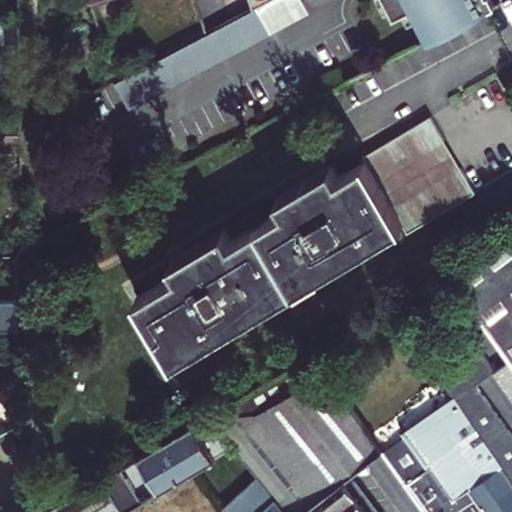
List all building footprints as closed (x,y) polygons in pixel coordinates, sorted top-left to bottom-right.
[(302,0),(263,0),(257,4),(271,31),(308,11),(302,0)] [(382,0),(387,8),(392,6),(388,0),(382,0)] [(421,14),(433,35),(492,4),(497,1),(495,0),(388,0),(392,6),(396,13),(404,8),(415,2),(421,14)] [(415,2),(404,8),(410,19),(421,14),(415,2)] [(0,21),(0,72),(20,72),(19,20),(0,21)] [(401,216),(405,223),(409,231),(511,169),(511,97),(499,76),(364,156),(367,160),(339,177),(325,185),(320,178),(280,202),(284,210),(232,241),(228,233),(188,258),(192,265),(178,273),(137,299),(170,355),(211,330),(215,337),(271,304),(267,297),(318,266),(322,273),(377,240),(373,233),(401,216)] [(0,134),(20,134),(20,130),(20,117),(0,117),(0,134)] [(20,134),(0,134),(0,152),(20,152),(20,134)] [(325,185),(339,177),(332,166),(278,198),(280,202),(320,178),(325,185)] [(373,233),(377,240),(405,223),(401,216),(373,233)] [(188,258),(228,233),(225,230),(171,262),(178,273),(192,265),(188,258)] [(511,234),(493,244),(449,271),(500,340),(511,357),(511,234)] [(267,297),(271,304),(322,273),(318,266),(267,297)] [(18,301),(0,301),(0,330),(18,330),(18,301)] [(211,330),(170,355),(174,362),(215,337),(211,330)] [(345,478),(370,511),(381,511),(351,473),(382,449),(313,353),(244,395),(323,494),(345,478)] [(511,357),(493,371),(511,396),(511,357)] [(484,377),(454,395),(466,414),(497,395),(484,377)] [(410,418),(452,395),(446,384),(404,407),(410,418)] [(370,511),(345,478),(323,494),(244,395),(209,416),(233,446),(275,498),(285,511),(370,511)] [(485,511),(469,488),(501,466),(466,414),(454,395),(403,432),(406,437),(384,452),(425,511),(485,511)] [(50,511),(126,511),(233,446),(209,416),(50,511)] [(511,511),(511,482),(501,466),(469,488),(485,511),(511,511)] [(252,481),(224,506),(228,511),(259,511),(270,503),(252,481)] [(285,511),(275,498),(270,503),(259,511),(285,511)]
